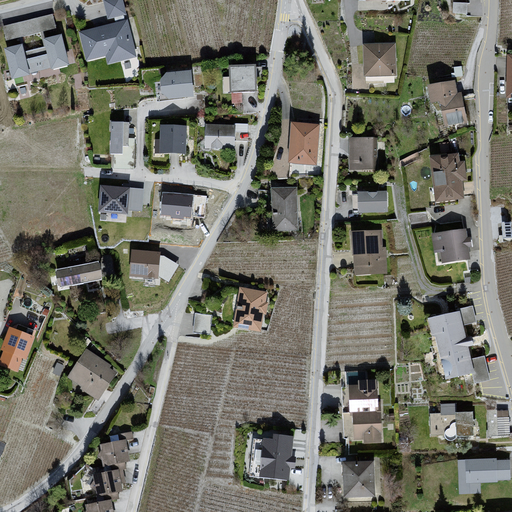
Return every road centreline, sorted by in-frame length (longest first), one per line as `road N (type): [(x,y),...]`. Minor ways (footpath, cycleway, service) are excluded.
road 1 (residential): [(306,511),(336,96),(302,16),(285,5)]
road 2 (residential): [(511,372),(482,284),(484,74),(493,0)]
road 3 (residential): [(178,296),(256,155),(285,5)]
road 4 (residential): [(10,511),(78,452),(178,296)]
road 5 (unclassified): [(128,511),(178,296)]
